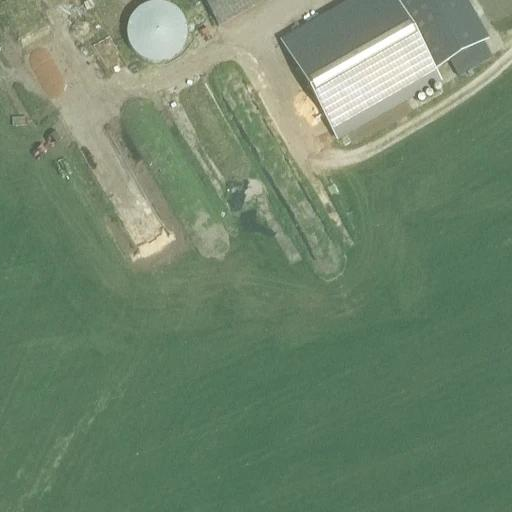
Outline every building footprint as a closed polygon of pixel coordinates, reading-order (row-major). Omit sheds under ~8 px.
[(202,0),(219,27),(266,0),(202,0)] [(433,72),(391,0),(362,0),(280,47),(338,148),(442,89),(433,72)] [(481,44),(489,40),(465,0),(391,0),(433,72),(447,64),(481,44)] [(490,58),(481,44),(447,64),(455,78),(490,58)] [(91,99),(78,104),(83,116),(95,112),(91,99)] [(85,196),(68,162),(51,170),(67,204),(85,196)] [(107,245),(118,239),(109,222),(97,228),(107,245)]
